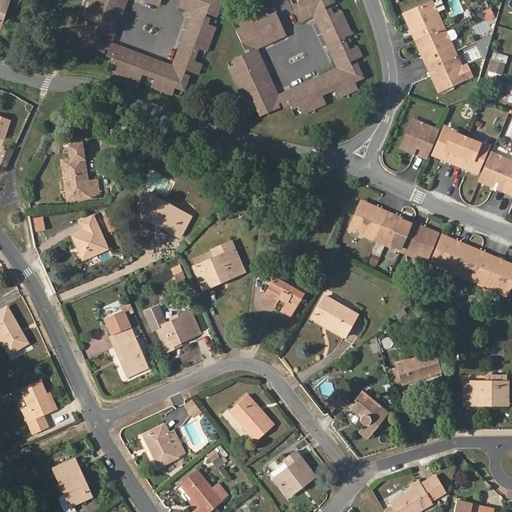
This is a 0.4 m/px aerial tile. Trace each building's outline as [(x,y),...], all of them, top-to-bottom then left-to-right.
[(82,45),(103,53),(104,50),(106,45),(102,43),(104,38),(108,40),(113,26),(109,25),(111,19),(115,20),(120,7),(116,6),(118,0),(122,1),(122,0),(90,0),(86,13),(92,15),(91,19),(88,24),(82,22),(79,32),(86,36),(85,39),(82,45)] [(122,0),(122,1),(118,0),(116,6),(120,7),(115,20),(111,19),(109,25),(113,26),(108,40),(104,38),(102,43),(106,45),(104,50),(106,51),(109,46),(164,66),(162,71),(171,75),(173,69),(183,73),(184,69),(180,67),(181,63),(177,61),(194,12),(204,16),(205,13),(201,11),(202,7),(194,4),(192,8),(180,4),(179,7),(190,11),(170,63),(112,42),(127,0),(140,0),(157,6),(158,2),(153,0),(122,0)] [(213,1),(211,0),(181,0),(180,4),(192,8),(194,4),(202,7),(201,11),(205,13),(216,17),(220,3),(213,1)] [(323,6),(333,3),(331,0),(301,0),(302,1),(298,2),(292,5),(298,18),(311,13),(308,8),(316,4),(318,8),(323,6)] [(444,27),(433,1),(429,2),(441,28),(444,27)] [(419,31),(415,32),(418,38),(441,28),(429,2),(405,13),(413,29),(417,27),(419,31)] [(251,46),(247,48),(249,51),(253,50),(256,56),(253,58),(255,64),(259,63),(264,76),(261,77),(264,82),(267,81),(273,94),(270,96),(272,101),(275,99),(277,103),(281,102),(279,97),(332,73),(334,78),(343,74),(341,70),(350,65),(348,62),(344,63),(342,59),(336,62),(315,14),(324,10),(323,6),(318,8),(316,4),(308,8),(311,13),(298,18),(300,22),(312,17),(335,68),(277,93),(257,48),(284,36),(282,32),(275,35),(274,33),(268,35),(270,38),(256,44),(255,41),(250,43),(251,46)] [(269,16),(266,8),(261,10),(265,17),(269,16)] [(347,49),(342,38),(341,34),(349,30),(341,13),(332,17),(330,13),(328,8),(324,10),(315,14),(336,62),(342,59),(344,63),(348,62),(361,57),(357,50),(349,53),(347,49)] [(236,31),(244,49),(247,48),(251,46),(250,43),(255,41),(256,44),(270,38),(268,35),(274,33),(275,35),(282,32),(274,13),(269,16),(265,17),(261,10),(242,19),(245,27),(241,29),(236,31)] [(198,44),(207,47),(213,31),(204,27),(206,23),(208,17),(204,16),(194,12),(177,61),(181,63),(180,67),(184,69),(197,74),(199,67),(191,64),(193,60),(197,48),(198,44)] [(401,14),(409,31),(413,29),(405,13),(401,14)] [(456,53),(444,27),(441,28),(452,54),(456,53)] [(432,54),(427,55),(425,56),(429,65),(452,54),(441,28),(418,38),(424,53),(426,52),(430,49),(432,54)] [(413,40),(419,55),(424,53),(418,38),(413,40)] [(183,89),(188,75),(183,73),(173,69),(171,75),(162,71),(164,66),(109,46),(106,51),(105,56),(110,58),(109,61),(116,64),(120,65),(117,73),(134,79),(137,71),(142,73),(153,77),(158,79),(155,87),(168,92),(171,85),(175,86),(183,89)] [(261,77),(264,76),(259,63),(255,64),(253,58),(256,56),(253,50),(249,51),(232,58),(235,65),(236,68),(231,71),(240,90),(245,88),(247,91),(249,96),(244,99),(249,109),(256,106),(258,109),(260,115),(279,107),(277,103),(275,99),(272,101),(270,96),(273,94),(267,81),(264,82),(261,77)] [(464,80),(467,78),(456,53),(452,54),(464,80)] [(508,57),(495,53),(489,75),(502,79),(508,57)] [(440,90),(464,80),(452,54),(429,65),(431,71),(432,71),(436,69),(437,73),(434,74),(433,75),(440,90)] [(340,96),(353,90),(350,82),(354,80),(361,77),(355,63),(350,65),(341,70),(343,74),(334,78),(332,73),(279,97),(281,102),(283,107),(288,104),(290,108),(296,105),(300,103),(304,112),(321,104),(317,96),(322,94),(332,89),(336,87),(340,96)] [(436,92),(440,90),(433,75),(429,76),(436,92)] [(332,89),(336,98),(340,96),(336,87),(332,89)] [(321,104),(326,102),(322,94),(317,96),(321,104)] [(300,114),(304,112),(300,103),(296,105),(300,114)] [(0,117),(0,138),(4,140),(10,122),(0,117)] [(436,132),(438,127),(412,117),(410,121),(436,132)] [(420,145),(419,149),(417,152),(426,155),(436,132),(410,121),(400,145),(414,151),(415,148),(417,144),(420,145)] [(455,133),(457,129),(444,124),(443,128),(455,133)] [(449,151),(448,154),(448,156),(457,159),(466,137),(460,135),(455,133),(443,128),(434,150),(444,154),(445,153),(446,150),(449,151)] [(469,139),(466,137),(457,159),(465,162),(466,161),(467,158),(470,160),(469,163),(469,164),(478,168),(488,146),(475,141),(469,139)] [(489,142),(476,137),(475,141),(488,146),(489,142)] [(70,146),(73,163),(63,165),(68,199),(99,194),(97,179),(87,180),(81,144),(70,146)] [(399,148),(413,154),(414,151),(400,145),(399,148)] [(70,159),(62,160),(63,165),(73,163),(70,146),(68,146),(70,159)] [(432,155),(442,159),(444,154),(434,150),(432,155)] [(511,158),(491,150),(489,154),(511,162),(511,158)] [(498,178),(497,181),(496,184),(504,187),(511,168),(511,162),(489,154),(480,177),(493,182),(494,180),(495,176),(498,178)] [(448,156),(445,161),(454,164),(457,159),(448,156)] [(454,164),(463,168),(465,162),(457,159),(454,164)] [(467,169),(476,173),(478,168),(469,164),(467,169)] [(478,181),(492,186),(493,182),(480,177),(478,181)] [(190,217),(146,192),(135,213),(150,221),(153,216),(174,228),(171,233),(179,237),(190,217)] [(376,210),(378,206),(361,200),(360,204),(376,210)] [(376,210),(360,204),(351,227),(377,238),(387,215),(380,212),(379,214),(378,217),(373,215),(375,212),(376,210)] [(107,248),(92,215),(79,221),(83,230),(72,235),(82,259),(107,248)] [(394,222),(395,219),(387,215),(377,238),(403,249),(412,226),(399,220),(398,223),(396,227),(392,225),(394,222)] [(114,226),(109,216),(103,219),(107,229),(114,226)] [(150,221),(171,233),(174,228),(153,216),(150,221)] [(414,222),(400,216),(399,220),(412,226),(414,222)] [(403,249),(427,259),(437,236),(423,230),(422,233),(421,237),(417,235),(418,231),(419,229),(412,226),(403,249)] [(437,236),(439,232),(425,226),(423,230),(437,236)] [(350,231),(375,242),(377,238),(351,227),(350,231)] [(457,239),(443,234),(442,238),(455,244),(457,239)] [(377,238),(375,242),(401,253),(403,249),(377,238)] [(455,244),(442,238),(432,261),(457,272),(467,248),(459,245),(458,248),(456,251),(453,250),(454,246),(455,244)] [(193,266),(203,289),(223,280),(222,276),(236,270),(229,252),(234,249),(231,242),(210,251),(214,258),(193,266)] [(479,254),(481,250),(468,245),(467,248),(479,254)] [(478,256),(479,254),(467,248),(457,272),(481,282),(491,258),(483,255),(482,258),(480,261),(477,260),(478,256)] [(223,280),(244,271),(234,249),(229,252),(236,270),(222,276),(223,280)] [(425,263),(427,259),(403,249),(401,253),(425,263)] [(497,264),(498,261),(491,258),(481,282),(508,293),(511,283),(511,267),(502,263),(501,266),(499,269),(496,268),(497,264)] [(511,267),(511,262),(504,259),(502,263),(511,267)] [(455,275),(457,272),(432,261),(430,265),(455,275)] [(270,269),(263,281),(270,285),(275,276),(277,277),(279,274),(270,269)] [(479,285),(481,282),(457,272),(455,275),(479,285)] [(303,292),(277,277),(275,276),(270,285),(262,301),(274,308),(277,301),(285,305),(282,309),(291,314),(303,292)] [(507,296),(508,293),(481,282),(479,285),(507,296)] [(357,314),(323,295),(313,314),(327,321),(324,326),(345,337),(357,314)] [(7,307),(0,310),(0,337),(8,353),(27,343),(7,307)] [(200,332),(190,309),(184,311),(195,335),(200,332)] [(174,319),(168,322),(156,327),(166,351),(175,347),(173,344),(180,341),(195,335),(184,311),(173,316),(174,319)] [(324,326),(327,321),(313,314),(311,318),(324,326)] [(126,317),(113,323),(117,334),(131,328),(126,317)] [(131,328),(117,334),(112,335),(123,359),(120,360),(127,376),(147,367),(131,328)] [(112,335),(110,337),(120,360),(123,359),(112,335)] [(443,374),(436,351),(395,365),(396,367),(401,382),(402,385),(412,381),(413,384),(443,374)] [(388,370),(393,385),(401,382),(396,367),(388,370)] [(402,385),(404,391),(444,377),(443,374),(413,384),(412,381),(402,385)] [(29,406),(21,409),(33,434),(50,427),(44,413),(51,410),(45,395),(39,381),(21,388),(29,406)] [(507,381),(486,381),(464,381),(464,405),(490,405),(490,402),(508,402),(508,381),(507,381)] [(389,413),(362,390),(348,407),(360,417),(360,421),(361,424),(363,426),(359,431),(368,438),(389,413)] [(55,408),(49,393),(45,395),(51,410),(55,408)] [(275,425),(248,395),(246,397),(272,427),(275,425)] [(272,427),(246,397),(229,412),(256,441),(272,427)] [(194,398),(185,403),(194,417),(202,411),(194,398)] [(168,433),(164,424),(142,434),(158,466),(177,457),(167,434),(168,433)] [(186,453),(176,430),(168,433),(167,434),(177,457),(186,453)] [(312,472),(296,451),(284,460),(288,466),(273,478),(288,497),(303,486),(299,482),(312,472)] [(216,452),(209,458),(218,469),(226,463),(216,452)] [(53,469),(64,494),(57,497),(62,509),(64,510),(67,511),(68,511),(69,511),(75,509),(73,504),(88,498),(81,483),(84,481),(74,460),(53,469)] [(273,478),(288,466),(284,460),(269,472),(273,478)] [(205,511),(221,500),(197,470),(179,484),(191,498),(195,503),(198,507),(193,511),(205,511)] [(303,486),(316,476),(312,472),(299,482),(303,486)] [(391,502),(393,506),(385,511),(416,511),(431,503),(431,502),(447,493),(437,475),(421,485),(419,482),(411,487),(413,490),(391,502)] [(88,498),(91,496),(84,481),(81,483),(88,498)] [(468,506),(469,503),(457,500),(454,511),(493,511),(494,509),(482,506),(481,510),(468,506)]
